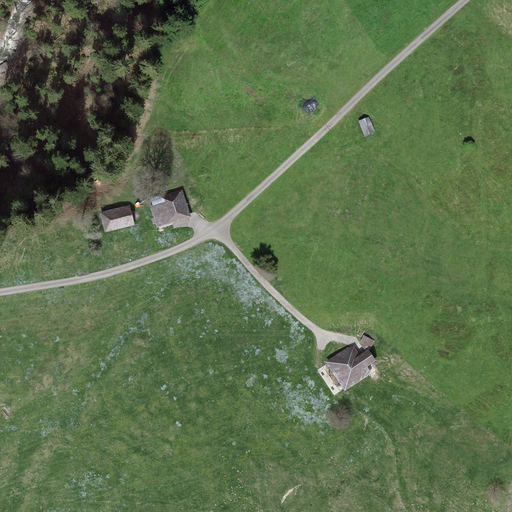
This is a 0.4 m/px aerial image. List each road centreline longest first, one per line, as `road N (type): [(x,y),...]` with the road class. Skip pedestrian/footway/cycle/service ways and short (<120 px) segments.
road 1 (track): [(464,0),(216,229),(94,278),(0,294)]
road 2 (track): [(323,336),(216,229)]
